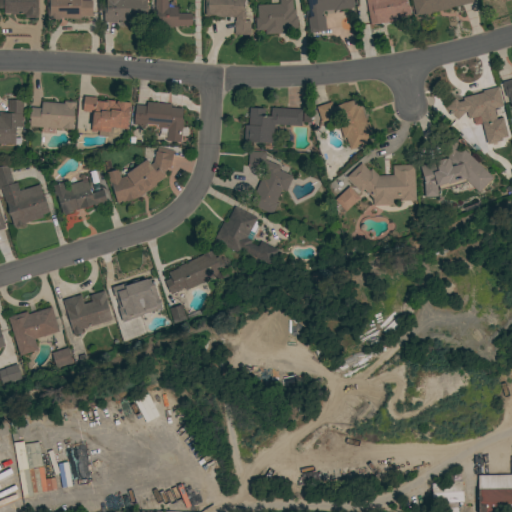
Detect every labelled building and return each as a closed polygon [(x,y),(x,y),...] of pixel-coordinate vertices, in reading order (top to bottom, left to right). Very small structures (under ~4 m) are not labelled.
[(37,0),(37,18),(24,18),(24,15),(10,14),(10,13),(3,13),(3,8),(0,8),(0,0),(37,0)] [(91,0),(91,14),(93,14),(93,17),(81,17),(81,18),(47,18),(47,0),(91,0)] [(146,0),(146,23),(128,23),(128,20),(116,20),(116,23),(103,23),(103,7),(106,7),(106,0),(146,0)] [(167,0),(167,7),(177,7),(177,13),(191,13),(191,26),(177,26),(177,27),(155,27),(155,9),(154,9),(154,0),(167,0)] [(243,0),(243,13),(244,13),(245,21),(249,21),(249,35),(234,35),(233,21),(235,21),(235,17),(215,17),(215,15),(205,15),(205,0),(243,0)] [(279,4),(278,0),(291,0),(292,9),(294,9),(294,16),(296,16),(297,28),(283,29),(283,33),(264,34),(264,30),(255,30),(254,17),(257,17),(256,5),(279,4)] [(352,0),(353,8),(334,10),(334,9),(320,11),(321,16),(324,16),(326,30),(309,33),(307,18),(309,18),(306,0),(352,0)] [(405,0),(406,5),(408,5),(410,18),(370,25),(365,0),(405,0)] [(473,0),(474,2),(449,7),(449,9),(415,16),(411,0),(473,0)] [(511,111),(507,96),(505,97),(501,82),(511,79),(511,111)] [(500,135),(496,136),(498,144),(487,147),(481,124),(474,126),(472,118),(467,119),(465,111),(457,120),(445,108),(454,99),(457,102),(465,100),(464,97),(483,92),(483,90),(495,87),(498,96),(500,96),(502,106),(493,108),(500,135)] [(96,98),(96,101),(97,101),(97,100),(105,101),(105,100),(114,101),(114,103),(115,103),(116,101),(130,103),(130,107),(128,106),(128,114),(128,115),(128,120),(127,120),(126,129),(110,127),(109,132),(108,132),(107,137),(98,136),(98,131),(95,131),(95,132),(90,131),(92,116),(90,116),(91,112),(82,111),(83,96),(96,98)] [(347,151),(335,117),(320,123),(315,107),(330,101),(332,107),(357,98),(366,122),(367,121),(374,141),(347,151)] [(22,127),(14,127),(14,144),(0,144),(0,112),(7,112),(7,100),(22,101),(22,127)] [(63,104),(63,101),(75,102),(75,108),(73,107),(72,124),(73,124),(73,129),(29,126),(29,123),(28,123),(28,121),(29,121),(30,108),(41,108),(41,102),(63,104)] [(170,104),(170,107),(182,108),(181,119),(183,119),(182,129),(187,129),(186,136),(180,135),(180,142),(165,141),(165,138),(159,137),(160,127),(157,127),(158,125),(145,123),(144,126),(133,125),(135,105),(146,106),(146,102),(170,104)] [(301,109),(300,126),(273,124),(272,144),(243,142),(244,125),(247,125),(248,107),(264,108),(264,116),(270,116),(270,108),(301,109)] [(478,192),(466,181),(438,190),(437,185),(437,196),(424,197),(423,181),(419,166),(435,161),(434,157),(443,154),(441,146),(455,141),(458,151),(462,149),(492,177),(478,192)] [(173,151),(169,168),(166,168),(166,170),(163,169),(166,173),(163,176),(164,177),(155,184),(155,185),(139,197),(116,204),(111,186),(110,187),(106,173),(117,169),(119,178),(126,176),(124,173),(145,159),(149,165),(152,163),(154,151),(156,152),(157,148),(173,151)] [(285,192),(281,190),(275,202),(277,203),(272,215),(248,204),(261,176),(263,177),(266,170),(262,168),(247,168),(248,151),(265,152),(264,160),(279,167),(278,170),(292,176),(285,192)] [(415,200),(400,201),(400,198),(391,199),(392,205),(373,205),(372,198),(363,189),(360,192),(346,177),(361,163),(368,171),(370,169),(377,176),(392,175),(392,165),(413,165),(415,200)] [(25,222),(26,224),(13,228),(6,203),(4,203),(0,189),(0,166),(7,166),(12,183),(16,182),(18,191),(39,184),(48,213),(41,215),(42,217),(25,222)] [(81,181),(81,180),(86,178),(90,193),(102,190),(107,205),(95,208),(94,204),(91,205),(92,207),(84,209),(84,207),(76,209),(76,208),(71,210),(72,212),(62,215),(56,196),(55,196),(52,186),(63,182),(65,188),(64,188),(65,191),(70,189),(68,185),(81,181)] [(359,198),(344,212),(333,200),(348,186),(359,198)] [(239,249),(237,253),(213,240),(222,222),(225,223),(234,206),(256,218),(254,221),(258,223),(253,233),(254,233),(250,240),(251,240),(250,243),(257,247),(260,241),(277,250),(269,265),(239,249)] [(176,268),(176,267),(184,263),(185,264),(187,263),(186,262),(212,250),(215,258),(218,257),(227,276),(218,280),(217,277),(215,278),(214,276),(185,290),(184,288),(170,295),(164,281),(170,278),(167,273),(176,268)] [(111,289),(136,281),(134,276),(152,270),(157,286),(150,288),(155,306),(137,312),(140,323),(123,328),(111,289)] [(80,329),(82,333),(73,336),(62,300),(80,294),(83,304),(90,302),(88,295),(103,290),(106,300),(105,300),(111,320),(80,329)] [(185,319),(173,324),(168,308),(180,304),(185,319)] [(58,331),(34,339),(37,350),(19,356),(7,318),(26,311),(27,314),(50,307),(58,331)] [(67,347),(72,362),(56,368),(51,353),(67,347)] [(9,382),(9,383),(2,386),(0,379),(0,369),(16,364),(20,378),(9,382)] [(42,466),(37,467),(41,491),(31,493),(32,496),(22,498),(13,443),(22,441),(23,444),(38,442),(42,466)] [(509,457),(511,457),(511,450),(511,511),(477,511),(477,475),(510,474),(509,457)] [(452,474),(459,472),(460,481),(461,481),(462,501),(432,504),(431,483),(453,482),(452,474)]
